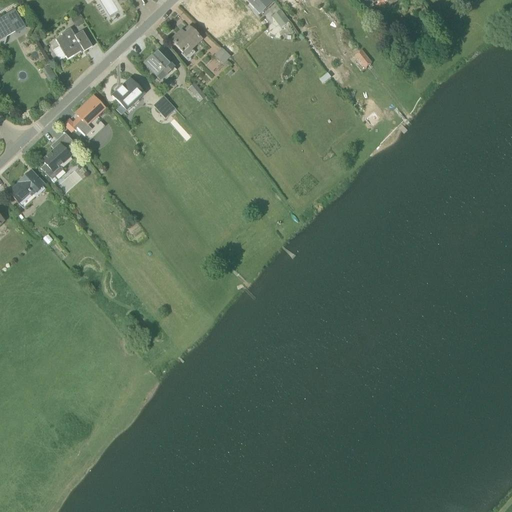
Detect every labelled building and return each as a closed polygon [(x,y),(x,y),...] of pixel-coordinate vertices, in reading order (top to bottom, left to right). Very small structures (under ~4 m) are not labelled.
[(226,26),(236,17),(222,0),(213,0),(195,15),(208,30),(221,19),(226,26)] [(263,0),(245,0),(254,9),(263,0)] [(359,0),(367,9),(379,0),(385,0),(390,6),(399,0),(359,0)] [(272,17),(280,28),(288,22),(280,11),(272,17)] [(0,41),(7,38),(15,33),(8,22),(11,20),(11,18),(11,16),(11,15),(9,15),(8,15),(0,19),(0,41)] [(79,16),(71,20),(75,28),(84,23),(79,16)] [(59,61),(66,57),(67,60),(83,51),(84,53),(92,48),(82,32),(75,36),(70,29),(61,35),(62,36),(55,40),(59,47),(53,51),(59,61)] [(170,41),(180,51),(185,56),(201,40),(194,32),(192,33),(189,30),(185,35),(181,31),(170,41)] [(222,64),(230,57),(221,48),(214,55),(222,64)] [(144,64),(160,81),(174,68),(163,57),(164,56),(158,50),(144,64)] [(366,70),(372,64),(363,51),(356,56),(366,70)] [(41,71),(45,78),(53,73),(49,66),(41,71)] [(324,84),(331,78),(328,73),(320,80),(324,84)] [(126,111),(143,95),(130,80),(112,96),(126,111)] [(194,83),(188,88),(199,102),(205,97),(194,83)] [(100,122),(95,118),(105,109),(94,97),(75,114),(79,118),(73,124),(69,121),(64,125),(71,133),(76,129),(84,137),(100,122)] [(168,116),(175,110),(169,104),(163,111),(168,116)] [(42,162),(45,165),(40,169),(48,178),(70,158),(62,149),(65,146),(61,141),(52,149),(54,151),(42,162)] [(30,199),(41,188),(28,173),(19,181),(21,183),(9,193),(12,197),(7,201),(18,213),(32,201),(30,199)]
